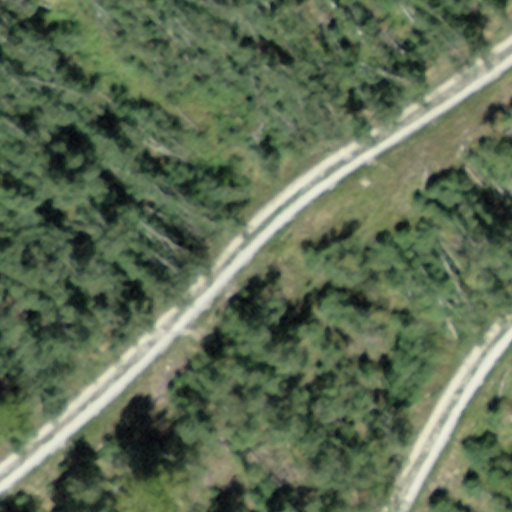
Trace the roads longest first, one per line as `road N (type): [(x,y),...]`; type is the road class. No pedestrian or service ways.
road 1 (track): [(511,42),(270,221),(0,473)]
road 2 (track): [(389,511),(451,401),(511,322)]
